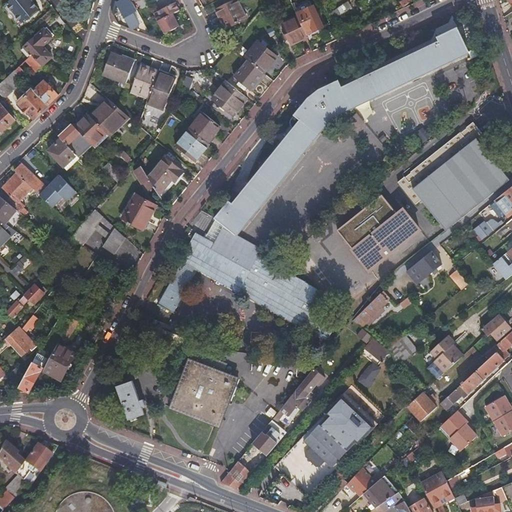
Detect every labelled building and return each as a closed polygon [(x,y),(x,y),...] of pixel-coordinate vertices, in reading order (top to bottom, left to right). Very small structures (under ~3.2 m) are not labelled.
[(15,20),(17,22),(19,20),(21,22),(38,8),(30,0),(11,0),(7,3),(17,17),(15,20)] [(124,0),(118,3),(132,28),(139,24),(132,12),(137,10),(134,6),(133,3),(131,1),(130,0),(124,0)] [(247,17),(238,0),(233,0),(219,8),(224,17),(221,18),(226,28),(247,17)] [(156,18),(164,33),(179,26),(173,14),(179,10),(175,2),(157,11),(160,16),(156,18)] [(349,5),(330,14),(333,19),(351,10),(349,5)] [(314,7),(297,15),(298,17),(307,37),(309,40),(317,36),(315,31),(324,27),(314,7)] [(307,37),(298,17),(281,24),(290,45),(307,37)] [(31,54),(41,45),(54,34),(47,26),(24,47),(31,54)] [(478,58),(474,49),(470,52),(458,28),(437,38),(439,42),(423,50),(341,88),(338,81),(319,91),(308,98),(291,119),(291,121),(290,122),(290,123),(290,125),(291,126),(291,127),(292,128),(292,129),(231,203),(228,201),(214,218),(215,219),(205,238),(196,233),(196,232),(180,260),(181,261),(182,259),(184,260),(160,304),(159,303),(159,304),(175,313),(175,312),(174,312),(199,268),(326,340),(325,342),(326,342),(338,321),(337,322),(315,309),(322,298),(316,292),(304,285),(306,282),(305,281),(304,284),(293,278),(293,277),(292,278),(285,274),(286,273),(285,273),(285,274),(274,268),(274,267),(267,263),(266,262),(266,263),(258,259),(258,258),(263,249),(262,249),(262,250),(236,235),(332,117),(432,70),(469,53),(472,61),(478,58)] [(259,40),(245,57),(246,57),(249,60),(265,73),(279,57),(259,40)] [(31,54),(41,65),(51,56),(41,45),(31,54)] [(126,83),(134,61),(121,56),(111,52),(103,74),(122,81),(126,83)] [(35,71),(41,65),(31,54),(25,60),(35,71)] [(249,60),(246,57),(240,64),(244,67),(249,60)] [(159,70),(160,68),(140,60),(134,76),(136,77),(141,64),(159,70)] [(251,91),(265,73),(249,60),(244,67),(235,77),(239,81),(247,88),(251,91)] [(131,91),(149,97),(159,70),(141,64),(136,77),(131,91)] [(19,66),(18,66),(14,70),(19,75),(24,71),(19,66)] [(11,73),(0,82),(0,94),(3,98),(20,83),(24,80),(19,75),(14,70),(11,73)] [(149,97),(147,102),(165,109),(177,77),(169,74),(159,70),(149,97)] [(265,73),(251,91),(253,92),(267,75),(265,73)] [(34,90),(47,105),(58,95),(44,80),(34,90)] [(233,115),(248,98),(228,81),(213,99),(233,115)] [(245,91),(247,88),(239,81),(237,84),(245,91)] [(26,111),(33,118),(47,105),(34,90),(32,88),(18,102),(26,111)] [(106,98),(88,115),(90,117),(108,99),(106,98)] [(108,136),(129,116),(117,107),(108,99),(90,117),(105,132),(108,135),(108,136)] [(24,113),(26,111),(18,102),(16,104),(24,113)] [(0,129),(1,131),(14,119),(11,115),(13,113),(8,107),(5,109),(0,103),(0,129)] [(203,110),(190,127),(207,141),(215,131),(216,132),(222,125),(203,110)] [(92,145),(95,148),(102,140),(100,137),(105,132),(90,117),(88,115),(75,127),(81,133),(92,145)] [(421,199),(446,230),(509,178),(485,148),(491,143),(473,120),(466,126),(467,126),(461,131),(460,131),(410,170),(411,171),(405,176),(404,175),(398,181),(416,203),(421,199)] [(59,136),(79,157),(92,145),(81,133),(75,127),(72,124),(59,136)] [(196,161),(210,144),(207,141),(190,127),(175,144),(196,161)] [(207,141),(210,144),(218,133),(216,132),(215,131),(207,141)] [(72,165),(79,158),(79,157),(59,136),(53,141),(51,144),(53,146),(48,150),(63,167),(69,161),(72,165)] [(127,163),(131,160),(122,151),(119,154),(127,163)] [(153,187),(159,196),(172,180),(175,182),(183,172),(164,157),(148,178),(153,187)] [(66,170),(72,165),(69,161),(63,167),(66,170)] [(16,173),(32,188),(37,192),(41,189),(38,187),(41,184),(21,164),(14,171),(16,173)] [(153,187),(148,178),(140,165),(133,170),(147,194),(152,191),(151,189),(153,187)] [(19,212),(23,207),(25,206),(20,201),(32,188),(16,173),(1,188),(3,190),(0,192),(0,196),(15,209),(19,212)] [(87,218),(94,210),(85,200),(67,183),(59,191),(87,218)] [(511,186),(496,200),(497,201),(498,203),(504,210),(505,212),(506,213),(509,217),(511,214),(511,186)] [(40,195),(50,205),(57,198),(50,190),(43,193),(40,195)] [(152,221),(159,208),(136,194),(122,218),(127,221),(126,223),(130,225),(131,223),(142,229),(148,219),(152,221)] [(0,219),(4,223),(15,209),(0,196),(0,219)] [(498,203),(497,201),(491,206),(499,217),(505,212),(504,210),(498,203)] [(19,212),(30,221),(34,216),(23,207),(19,212)] [(115,254),(125,237),(95,209),(94,210),(87,218),(82,224),(77,230),(72,238),(83,245),(95,229),(108,239),(103,247),(115,254)] [(0,246),(5,242),(17,232),(4,223),(0,219),(0,246)] [(71,225),(77,230),(82,224),(77,219),(71,225)] [(489,226),(482,232),(486,237),(498,227),(494,221),(489,226)] [(479,229),(482,232),(489,226),(487,223),(479,229)] [(511,247),(507,252),(511,257),(511,263),(509,265),(502,256),(493,263),(506,280),(511,274),(511,247)] [(442,264),(431,251),(407,271),(417,284),(427,276),(435,269),(442,264)] [(62,278),(68,272),(63,269),(58,275),(62,278)] [(437,271),(435,269),(427,276),(429,278),(437,271)] [(468,284),(456,270),(449,276),(461,290),(468,284)] [(19,300),(17,302),(21,306),(22,307),(26,312),(37,301),(44,294),(35,285),(28,292),(20,301),(19,300)] [(389,298),(384,291),(358,315),(365,323),(372,316),(375,318),(375,319),(381,313),(381,312),(378,310),(381,307),(390,298),(389,298)] [(21,306),(17,302),(7,312),(12,318),(15,314),(14,313),(21,306)] [(491,332),(498,340),(511,329),(499,314),(482,329),(486,334),(487,335),(491,332)] [(22,356),(27,351),(30,349),(32,351),(36,347),(25,334),(30,326),(33,328),(38,321),(36,319),(37,318),(33,315),(21,330),(19,327),(6,338),(22,356)] [(65,320),(60,316),(58,319),(57,322),(53,328),(58,332),(58,331),(65,320)] [(372,316),(365,323),(368,325),(375,318),(372,316)] [(185,337),(151,324),(145,338),(179,351),(185,337)] [(495,353),(502,361),(510,354),(507,349),(511,344),(511,330),(496,345),(500,349),(495,353)] [(386,344),(389,349),(403,338),(399,333),(386,344)] [(389,349),(389,350),(396,368),(417,351),(404,336),(403,338),(389,349)] [(373,339),(365,349),(380,361),(388,351),(373,339)] [(434,361),(444,373),(463,356),(453,345),(451,347),(444,339),(430,352),(437,359),(434,361)] [(489,358),(495,353),(500,349),(496,345),(485,354),(489,358)] [(59,346),(44,371),(62,381),(76,355),(59,346)] [(34,359),(37,353),(39,349),(36,347),(32,351),(30,349),(27,351),(34,359)] [(41,348),(38,353),(45,357),(48,352),(41,348)] [(38,353),(19,387),(29,392),(48,359),(45,357),(38,353)] [(464,397),(502,361),(495,353),(489,358),(440,404),(447,412),(451,408),(450,407),(462,395),(464,397)] [(189,356),(169,408),(220,429),(241,376),(189,356)] [(19,387),(24,377),(17,368),(6,375),(11,382),(14,385),(17,390),(19,387)] [(314,369),(288,400),(295,406),(296,408),(297,407),(303,400),(307,403),(318,391),(318,387),(325,378),(315,368),(314,369)] [(132,380),(117,385),(129,419),(144,413),(141,405),(145,404),(143,398),(139,399),(132,380)] [(14,385),(11,382),(5,386),(9,391),(14,385)] [(423,393),(408,406),(421,421),(436,407),(433,403),(436,401),(433,398),(431,396),(428,398),(423,393)] [(374,425),(340,394),(323,412),(274,466),(308,497),(357,443),(374,425)] [(486,407),(500,432),(511,424),(511,409),(509,405),(504,396),(486,407)] [(288,400),(255,440),(268,452),(282,436),(277,432),(281,429),(274,423),(283,413),(287,416),(295,406),(288,400)] [(301,410),(307,403),(303,400),(297,407),(301,410)] [(295,406),(287,416),(291,419),(299,410),(296,408),(295,406)] [(451,416),(441,425),(443,427),(451,437),(466,424),(467,423),(457,411),(451,416)] [(471,430),(466,424),(451,437),(450,438),(461,451),(477,436),(471,430)] [(511,424),(500,432),(503,436),(511,431),(511,424)] [(451,437),(443,427),(440,429),(449,439),(450,438),(451,437)] [(0,458),(14,473),(23,461),(15,454),(17,452),(4,441),(0,447),(0,458)] [(52,454),(58,446),(50,442),(45,449),(36,442),(29,453),(24,459),(23,461),(14,473),(17,475),(27,485),(29,486),(40,471),(39,471),(51,453),(52,454)] [(511,442),(495,453),(497,458),(505,454),(504,453),(506,452),(510,458),(511,456),(511,442)] [(411,452),(406,457),(409,463),(415,460),(411,452)] [(240,459),(231,470),(221,482),(238,489),(253,470),(240,459)] [(446,481),(450,490),(460,484),(458,479),(466,475),(464,471),(446,481)] [(421,484),(431,503),(451,492),(450,490),(446,481),(442,473),(421,484)] [(16,496),(17,495),(27,485),(17,475),(6,486),(16,496)] [(366,492),(378,506),(399,492),(385,475),(379,480),(366,492)] [(328,494),(334,499),(342,490),(337,485),(328,494)] [(14,497),(16,496),(6,486),(4,488),(14,497)] [(66,496),(61,501),(57,506),(54,511),(53,511),(113,511),(111,508),(108,502),(103,498),(97,494),(91,492),(85,491),(78,491),(72,493),(66,496)] [(485,498),(486,511),(500,511),(500,504),(495,504),(493,491),(484,495),(485,498)] [(378,506),(369,511),(410,511),(408,507),(399,492),(378,506)] [(431,503),(433,506),(440,502),(441,503),(453,496),(451,492),(431,503)] [(457,506),(463,504),(466,503),(462,494),(454,498),(457,506)] [(410,511),(431,511),(424,498),(408,507),(410,511)] [(471,511),(486,511),(485,498),(475,500),(476,507),(471,508),(471,511)]
